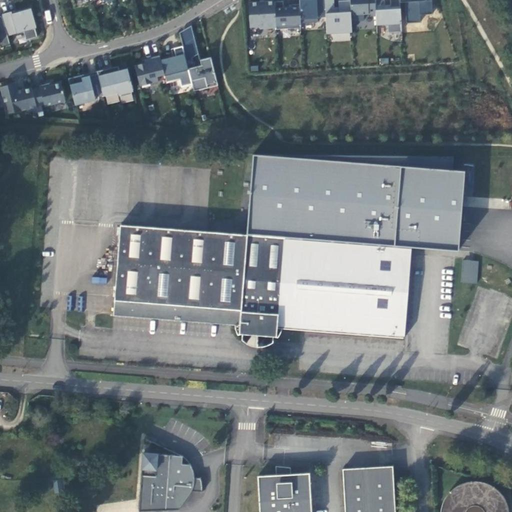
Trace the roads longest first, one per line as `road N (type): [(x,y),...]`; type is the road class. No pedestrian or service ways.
road 1 (secondary): [(0,378),(372,409),(511,447)]
road 2 (residential): [(60,52),(160,30),(211,0)]
